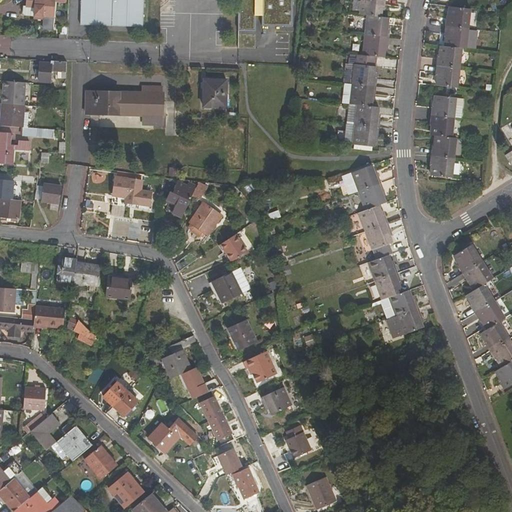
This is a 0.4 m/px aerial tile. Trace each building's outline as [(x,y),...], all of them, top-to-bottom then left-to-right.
[(26,0),(27,5),(32,5),(32,8),(36,9),(35,16),(43,17),(54,17),(55,2),(65,3),(65,0),(26,0)] [(144,0),(81,0),(81,26),(143,27),(144,0)] [(294,0),(240,0),(240,35),(257,36),(257,20),(263,20),(263,30),(294,31),(294,0)] [(382,8),(385,8),(385,0),(361,0),(360,15),(368,16),(381,17),(382,8)] [(471,9),(449,7),(448,16),(447,16),(446,26),(469,28),(471,9)] [(391,27),(388,27),(389,18),(381,17),(368,16),(365,35),(389,38),(391,27)] [(444,37),(446,37),(445,46),(462,48),(466,48),(469,28),(446,26),(444,37)] [(377,57),(384,58),(386,48),(388,48),(389,38),(365,35),(363,56),(377,57)] [(445,46),(441,46),(440,55),(438,55),(437,65),(459,68),(462,48),(445,46)] [(377,77),(375,77),(377,57),(363,56),(356,55),(353,84),(376,86),(377,77)] [(67,62),(51,61),(51,63),(40,62),(39,82),(51,83),(52,71),(67,72),(67,62)] [(436,76),(437,76),(436,85),(457,88),(459,68),(437,65),(436,76)] [(204,107),(227,108),(227,80),(204,80),(204,107)] [(20,83),(4,82),(2,104),(19,105),(20,83)] [(351,104),(372,106),(373,96),(375,97),(376,86),(353,84),(351,104)] [(143,93),(86,92),(86,114),(164,116),(164,93),(163,93),(163,88),(143,87),(143,93)] [(66,90),(54,90),(53,108),(66,109),(66,90)] [(461,117),(463,99),(435,96),(434,104),(433,104),(432,114),(454,117),(461,117)] [(29,113),(25,113),(25,106),(19,105),(2,104),(1,126),(24,128),(28,128),(29,113)] [(381,117),(378,117),(379,107),(372,106),(351,104),(349,104),(347,124),(380,127),(381,117)] [(430,124),(432,125),(431,135),(435,135),(452,137),(454,117),(432,114),(430,124)] [(134,125),(141,126),(143,117),(135,116),(134,125)] [(344,144),(375,147),(376,137),(379,137),(380,127),(347,124),(344,144)] [(244,127),(225,126),(224,169),(242,170),(244,127)] [(24,128),(23,136),(54,139),(55,130),(28,128),(24,128)] [(0,163),(13,165),(14,146),(10,145),(10,133),(0,132),(0,163)] [(434,145),(432,145),(431,155),(455,158),(457,138),(452,137),(435,135),(434,145)] [(430,165),(432,166),(431,176),(453,178),(455,158),(431,155),(430,165)] [(381,183),(378,173),(375,174),(372,166),(344,176),(351,195),(360,191),(381,183)] [(142,182),(116,178),(114,196),(126,198),(125,203),(150,207),(152,193),(141,191),(142,182)] [(177,205),(173,213),(182,218),(193,196),(197,186),(189,182),(187,186),(178,181),(167,200),(177,205)] [(197,186),(193,196),(199,200),(208,183),(199,182),(197,186)] [(386,203),(382,194),(385,193),(381,183),(360,191),(367,210),(378,206),(386,203)] [(59,204),(62,187),(43,184),(41,202),(59,204)] [(20,193),(7,192),(6,200),(19,201),(20,193)] [(0,199),(0,217),(19,220),(21,201),(19,201),(6,200),(0,199)] [(222,216),(203,204),(190,223),(208,235),(222,216)] [(366,232),(388,224),(384,214),(381,214),(378,206),(367,210),(359,213),(366,232)] [(270,222),(281,217),(278,211),(268,215),(270,222)] [(373,250),(392,243),(389,235),(391,234),(388,224),(366,232),(373,250)] [(219,245),(232,264),(249,252),(236,233),(219,245)] [(209,272),(226,264),(219,245),(203,256),(209,272)] [(462,274),(482,262),(472,245),(453,256),(458,264),(457,265),(462,274)] [(179,272),(198,259),(190,253),(176,264),(179,272)] [(394,263),(392,264),(389,255),(369,263),(376,281),(398,273),(394,263)] [(73,260),(63,258),(60,282),(74,284),(77,263),(72,263),(73,260)] [(40,264),(22,262),(21,273),(33,274),(31,292),(37,292),(40,264)] [(482,262),(462,274),(467,283),(469,282),(474,290),(484,285),(493,279),(482,262)] [(77,263),(74,284),(99,287),(102,267),(77,263)] [(231,273),(212,282),(222,304),(241,295),(231,273)] [(390,298),(403,293),(400,284),(401,283),(398,273),(376,281),(383,300),(390,298)] [(106,297),(130,300),(133,280),(108,277),(106,297)] [(474,290),(466,296),(471,304),(470,305),(475,314),(494,302),(484,285),(474,290)] [(0,311),(10,313),(12,290),(0,289),(0,311)] [(414,298),(413,299),(410,290),(403,293),(390,298),(397,316),(418,308),(414,298)] [(389,298),(382,301),(388,317),(395,314),(389,298)] [(494,302),(475,314),(480,323),(482,322),(487,330),(499,322),(505,318),(494,302)] [(63,329),(64,327),(65,309),(36,307),(34,320),(34,326),(63,329)] [(404,335),(423,327),(420,318),(422,318),(418,308),(397,316),(404,335)] [(20,336),(20,331),(33,332),(34,326),(34,320),(0,316),(0,327),(4,328),(3,334),(20,336)] [(95,338),(80,323),(72,319),(67,328),(81,335),(79,340),(91,346),(95,338)] [(257,343),(246,320),(227,328),(238,352),(257,343)] [(385,344),(392,342),(388,322),(381,323),(385,344)] [(487,330),(481,333),(486,342),(484,343),(489,352),(509,339),(499,322),(487,330)] [(184,347),(196,341),(193,335),(181,341),(184,347)] [(511,344),(509,339),(489,352),(495,361),(497,360),(501,367),(511,360),(511,344)] [(183,349),(161,359),(171,379),(179,375),(192,369),(183,349)] [(278,375),(267,353),(245,362),(249,371),(251,370),(258,384),(278,375)] [(495,371),(500,380),(498,380),(504,390),(511,384),(511,360),(501,367),(495,371)] [(94,385),(102,371),(96,367),(88,382),(94,385)] [(197,367),(192,369),(179,375),(191,400),(208,392),(197,367)] [(103,397),(124,416),(138,402),(117,383),(103,397)] [(45,411),(46,389),(25,387),(23,409),(45,411)] [(292,406),(284,388),(263,397),(272,415),(292,406)] [(231,432),(214,397),(198,404),(215,440),(231,432)] [(57,443),(49,433),(60,424),(52,414),(46,419),(31,432),(47,451),(52,447),(57,443)] [(31,432),(46,419),(42,415),(24,429),(28,434),(31,432)] [(75,427),(79,424),(76,419),(63,430),(67,434),(75,427)] [(181,437),(189,445),(198,437),(178,419),(168,429),(162,423),(148,438),(165,453),(181,437)] [(303,432),(300,426),(286,432),(289,439),(303,432)] [(57,443),(52,447),(63,460),(68,455),(73,461),(91,446),(75,427),(67,434),(57,443)] [(289,439),(285,441),(294,459),(312,450),(303,432),(289,439)] [(85,460),(101,480),(118,466),(101,447),(85,460)] [(241,467),(232,448),(207,460),(210,468),(220,463),(221,466),(225,475),(241,467)] [(0,490),(14,479),(22,472),(14,463),(4,472),(0,467),(0,490)] [(241,501),(259,493),(249,468),(241,472),(230,476),(241,501)] [(144,492),(127,473),(108,489),(125,508),(144,492)] [(337,501),(326,478),(307,486),(318,510),(337,501)] [(31,486),(25,491),(14,479),(0,490),(0,495),(14,511),(36,493),(31,486)] [(52,511),(36,493),(14,511),(13,511),(52,511)] [(134,511),(167,511),(152,493),(132,509),(134,511)] [(80,494),(75,499),(87,510),(91,505),(80,494)] [(53,511),(86,511),(87,511),(80,504),(72,496),(53,511)] [(248,511),(260,511),(257,502),(246,506),(248,511)]
